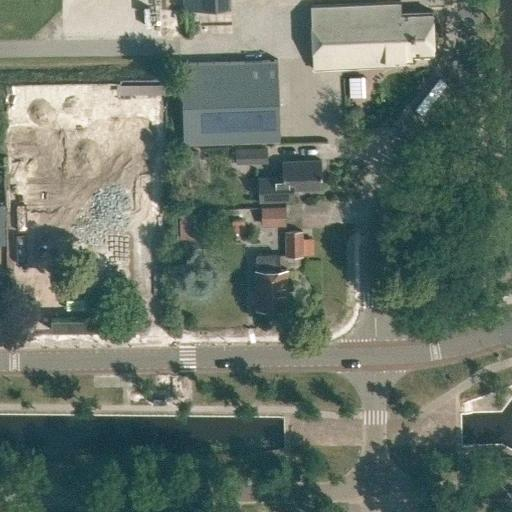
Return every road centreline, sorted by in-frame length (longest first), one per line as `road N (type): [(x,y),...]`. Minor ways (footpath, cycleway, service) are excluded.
road 1 (unclassified): [(375,357),(379,194),(398,152),(456,70),(469,0)]
road 2 (secondary): [(0,362),(375,357)]
road 3 (unclassified): [(375,493),(0,497)]
road 4 (secondary): [(375,357),(427,353),(511,328)]
road 5 (unclassified): [(511,492),(375,493)]
road 6 (residential): [(375,493),(375,357)]
